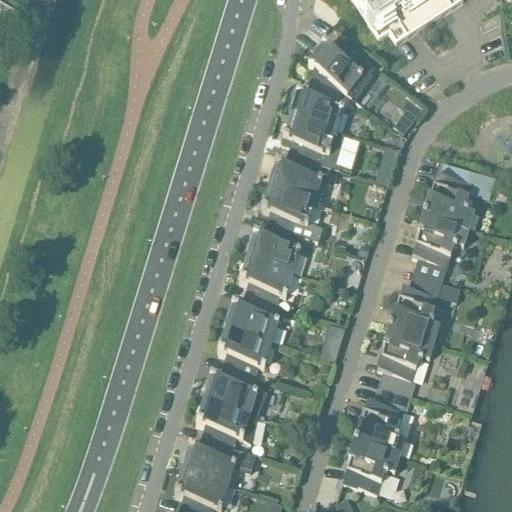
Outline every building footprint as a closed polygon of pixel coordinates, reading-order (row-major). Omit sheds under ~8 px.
[(349,0),(377,43),(389,36),(395,46),(462,4),(458,0),(349,0)] [(0,23),(0,34),(5,38),(12,24),(3,18),(0,23)] [(307,71),(313,76),(313,75),(340,95),(340,96),(354,106),(372,82),(369,79),(374,73),(337,46),(330,56),(322,50),(318,56),(307,71)] [(313,75),(313,76),(305,102),(296,99),(288,123),(335,137),(343,114),(335,111),(340,96),(340,95),(313,75)] [(416,108),(411,115),(411,118),(418,124),(424,115),(416,108)] [(287,161),(317,171),(338,177),(345,156),(340,154),(344,140),(335,137),(288,123),(281,147),(290,150),(287,161)] [(396,127),(392,132),(402,140),(407,135),(396,127)] [(384,153),(381,164),(394,168),(397,157),(384,153)] [(267,194),(314,208),(321,185),(314,182),(317,171),(287,161),(283,173),(274,170),(267,194)] [(426,204),(421,221),(468,235),(473,218),(466,216),(467,214),(464,213),(468,200),(471,191),(467,190),(470,181),(471,177),(443,168),(442,170),(439,181),(436,180),(428,204),(426,204)] [(265,232),(296,242),(299,230),(307,232),(314,208),(267,194),(259,218),(269,221),(265,232)] [(418,239),(411,263),(417,265),(412,280),(441,289),(445,274),(452,252),(455,253),(456,250),(462,252),(468,235),(421,221),(416,238),(418,239)] [(245,265),(292,279),(299,255),(292,253),(296,242),(265,232),(262,244),(252,241),(245,265)] [(361,249),(358,257),(367,260),(369,252),(361,249)] [(244,303),(274,312),(278,301),(285,303),(292,279),(245,265),(238,289),(247,291),(244,303)] [(392,317),(387,334),(422,345),(433,348),(434,345),(438,331),(432,329),(432,327),(429,326),(436,304),(441,289),(412,280),(407,295),(401,293),(394,318),(392,317)] [(345,284),(342,292),(355,296),(358,288),(345,284)] [(224,336),(271,350),(278,326),(271,324),(274,312),(244,303),(240,315),(231,312),(224,336)] [(433,348),(422,345),(387,334),(382,351),(384,352),(376,376),(382,378),(377,393),(410,403),(415,387),(411,386),(418,365),(421,366),(421,364),(428,366),(433,348)] [(222,374),(253,383),(256,372),(263,374),(271,350),(224,336),(216,360),(225,362),(222,374)] [(318,363),(334,368),(337,357),(322,352),(318,363)] [(209,383),(202,407),(256,423),(267,397),(256,397),(249,395),(253,383),(222,374),(218,386),(209,383)] [(395,440),(401,419),(405,420),(410,403),(377,393),(372,409),(367,407),(359,431),(358,431),(352,448),(399,462),(404,445),(397,443),(398,441),(395,440)] [(202,407),(195,430),(204,433),(200,445),(231,454),(235,443),(242,445),(251,450),(256,423),(202,407)] [(231,454),(200,445),(197,457),(188,454),(180,478),(227,492),(235,468),(227,466),(231,454)] [(399,462),(352,448),(347,465),(349,465),(342,490),(376,500),(383,478),(386,479),(387,477),(393,479),(399,462)] [(179,511),(221,511),(227,492),(180,478),(173,501),(182,504),(179,511)]
